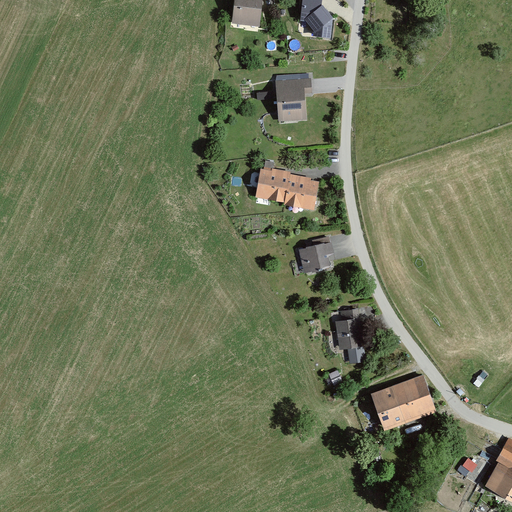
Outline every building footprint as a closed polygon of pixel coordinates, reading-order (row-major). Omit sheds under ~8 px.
[(262,0),(235,0),(232,22),(259,26),(262,0)] [(322,0),(303,0),(301,20),(306,22),(314,31),(314,36),(332,38),(333,18),(321,6),(322,0)] [(312,79),(275,81),(278,122),(307,120),(305,94),(313,93),(312,79)] [(290,175),(261,169),(256,196),(285,202),(290,175)] [(311,179),(290,175),(285,202),(314,208),(319,182),(310,181),(311,179)] [(332,243),(299,250),(304,274),(331,268),(328,257),(335,255),(332,243)] [(357,308),(340,310),(342,318),(335,320),(340,349),(347,347),(349,362),(366,359),(357,308)] [(423,375),(371,393),(384,430),(436,412),(423,375)] [(511,444),(509,443),(486,486),(511,499),(511,444)] [(459,468),(468,475),(477,462),(468,456),(459,468)]
